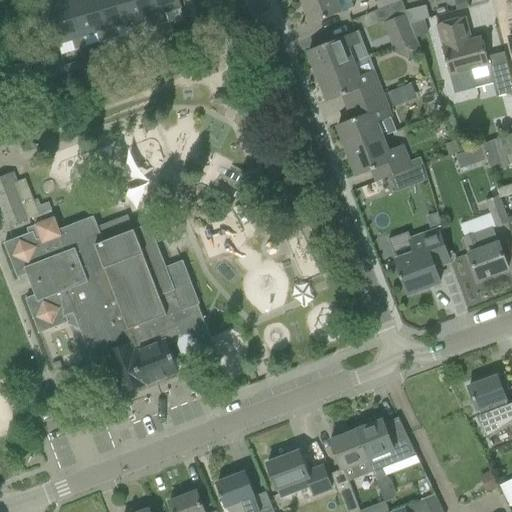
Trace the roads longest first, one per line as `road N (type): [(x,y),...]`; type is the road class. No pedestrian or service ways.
road 1 (residential): [(23,501),(396,360)]
road 2 (residential): [(396,360),(256,0)]
road 3 (residential): [(396,360),(511,320)]
